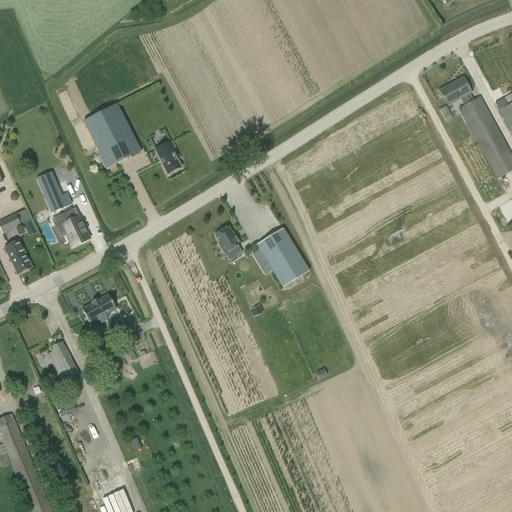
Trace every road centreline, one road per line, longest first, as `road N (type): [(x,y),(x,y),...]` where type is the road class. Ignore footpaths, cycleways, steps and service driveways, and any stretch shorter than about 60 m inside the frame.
road 1 (unclassified): [(123,246),(454,41),(511,18)]
road 2 (unclassified): [(123,246),(242,511)]
road 3 (unknown): [(51,284),(123,467)]
road 4 (unknown): [(0,359),(57,511)]
road 5 (unclassified): [(0,311),(123,246)]
